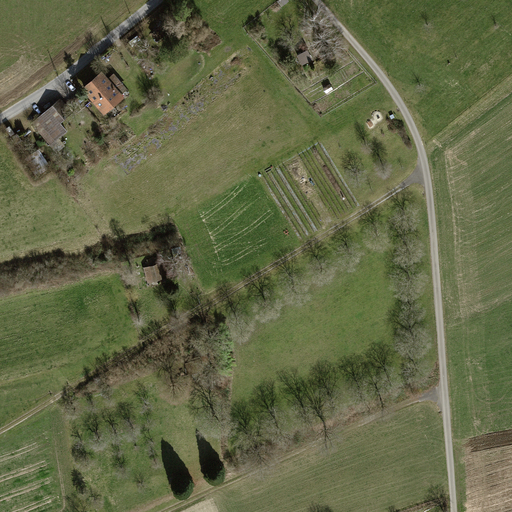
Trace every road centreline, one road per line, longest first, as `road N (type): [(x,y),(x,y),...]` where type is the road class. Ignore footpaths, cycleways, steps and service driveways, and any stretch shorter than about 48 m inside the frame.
road 1 (track): [(318,0),(378,67),(421,143),(453,511)]
road 2 (track): [(0,428),(426,173)]
road 3 (track): [(164,511),(443,389)]
road 4 (unclassified): [(0,119),(159,0)]
